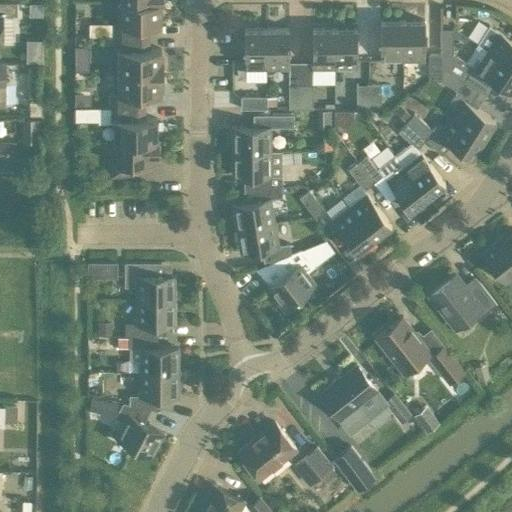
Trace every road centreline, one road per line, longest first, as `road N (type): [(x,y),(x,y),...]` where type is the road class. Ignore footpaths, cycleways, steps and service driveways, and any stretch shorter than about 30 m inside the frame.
road 1 (residential): [(269,364),(436,251),(511,180)]
road 2 (residential): [(198,232),(203,0)]
road 3 (residential): [(159,511),(215,407),(240,377),(269,364)]
road 4 (residential): [(269,364),(198,232)]
road 5 (residential): [(198,232),(67,230)]
